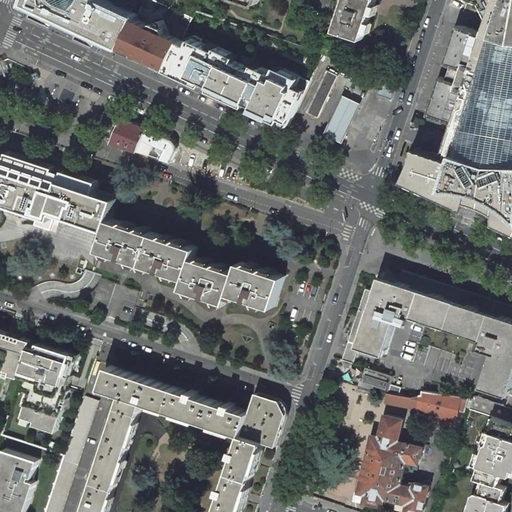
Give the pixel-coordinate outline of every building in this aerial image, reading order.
[(26,0),(25,3),(41,10),(122,48),(136,18),(139,13),(110,0),(26,0)] [(363,38),(375,0),(345,0),(336,29),(363,38)] [(454,65),(450,77),(448,77),(441,80),(431,108),(435,116),(456,123),(447,149),(445,154),(445,155),(419,146),(408,180),(448,199),(453,198),(460,199),(464,199),(470,200),(474,201),(478,202),(484,204),(488,206),(492,208),(498,211),(503,215),(506,217),(511,222),(511,0),(475,0),(481,2),(490,19),(486,32),(465,25),(457,30),(448,57),(452,64),(454,65)] [(136,54),(168,70),(183,39),(165,31),(167,27),(164,17),(150,24),(136,18),(122,48),(136,54)] [(183,39),(168,70),(290,125),(308,86),(194,34),(186,31),(183,39)] [(318,117),(338,74),(327,70),(308,112),(318,117)] [(378,94),(393,98),(400,78),(385,73),(378,94)] [(345,143),(363,103),(344,94),(326,134),(345,143)] [(112,142),(139,151),(149,128),(136,123),(124,117),(112,142)] [(173,140),(149,128),(139,151),(172,162),(177,152),(178,148),(178,146),(177,145),(176,144),(173,140)] [(96,190),(99,183),(0,149),(0,185),(6,167),(61,185),(63,179),(96,190)] [(61,185),(6,167),(0,185),(0,199),(39,212),(35,224),(51,229),(57,211),(109,228),(112,217),(119,197),(96,190),(63,179),(61,185)] [(199,246),(112,217),(109,228),(102,248),(134,259),(145,262),(189,277),(186,286),(218,297),(229,301),(232,291),(276,306),(279,297),(280,291),(286,276),(286,275),(254,265),(242,261),(239,270),(232,268),(196,256),(199,246)] [(399,282),(381,276),(375,293),(364,289),(348,342),(360,346),(378,351),(386,354),(397,319),(412,324),(415,315),(449,326),(462,288),(443,282),(403,271),(399,282)] [(511,305),(501,301),(462,288),(449,326),(483,337),(480,346),(495,351),(484,384),(511,393),(511,305)] [(0,374),(7,376),(9,371),(22,375),(24,371),(29,352),(34,339),(1,328),(0,331),(0,330),(0,374)] [(75,352),(34,339),(29,352),(24,371),(37,375),(24,415),(36,419),(35,423),(58,430),(66,406),(63,405),(66,396),(69,397),(71,389),(68,388),(78,358),(73,357),(75,352)] [(360,346),(348,342),(342,360),(354,364),(360,346)] [(342,360),(333,357),(329,370),(362,380),(360,386),(387,395),(388,395),(389,392),(393,376),(354,364),(342,360)] [(177,386),(111,365),(104,386),(123,393),(118,408),(140,415),(145,400),(170,408),(177,386)] [(190,391),(177,386),(170,408),(206,420),(214,399),(199,394),(200,391),(191,388),(190,391)] [(252,411),(251,411),(244,433),(244,434),(266,441),(278,445),(289,412),(282,399),(258,391),(252,411)] [(470,397),(424,391),(423,394),(419,406),(419,409),(457,418),(460,408),(466,410),(470,397)] [(404,395),(389,392),(388,395),(387,395),(386,401),(410,406),(411,404),(419,406),(423,394),(411,396),(404,395)] [(62,511),(100,400),(85,395),(47,511),(62,511)] [(491,444),(480,477),(488,480),(484,493),(478,491),(475,493),(470,507),(473,511),(472,511),(511,511),(511,503),(508,502),(511,491),(511,488),(506,486),(510,473),(511,471),(511,407),(475,395),(474,398),(471,408),(497,416),(489,439),(491,444)] [(227,403),(214,399),(206,420),(244,433),(251,411),(236,406),(237,403),(228,400),(227,403)] [(140,415),(118,408),(106,445),(128,452),(140,415)] [(405,418),(387,414),(382,436),(374,434),(361,491),(368,492),(366,501),(384,505),(386,497),(410,502),(408,511),(412,511),(424,511),(431,486),(415,482),(414,485),(412,484),(412,486),(402,483),(408,459),(420,462),(423,452),(424,446),(423,446),(400,440),(405,418)] [(266,441),(244,434),(239,449),(236,448),(234,454),(233,456),(236,457),(231,471),(253,478),(266,441)] [(128,452),(106,445),(94,483),(116,490),(128,452)] [(6,471),(3,482),(5,487),(2,495),(4,499),(1,507),(17,511),(17,509),(26,511),(27,511),(38,481),(34,479),(40,459),(7,449),(5,456),(7,460),(4,467),(6,471)] [(241,511),(253,478),(231,471),(226,486),(223,485),(221,491),(220,493),(223,494),(219,508),(230,511),(241,511)] [(108,511),(116,490),(94,483),(84,511),(108,511)]
